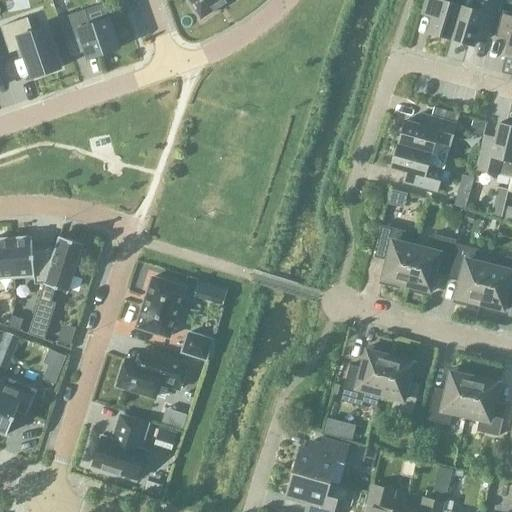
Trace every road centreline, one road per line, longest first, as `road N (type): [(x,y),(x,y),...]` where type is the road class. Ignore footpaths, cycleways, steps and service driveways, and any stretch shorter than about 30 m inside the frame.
road 1 (residential): [(0,207),(50,207),(135,228),(61,458)]
road 2 (residential): [(350,191),(395,58),(511,91)]
road 3 (residential): [(0,127),(171,69)]
road 4 (residential): [(511,348),(340,304)]
road 5 (residential): [(171,69),(215,52),(285,0)]
